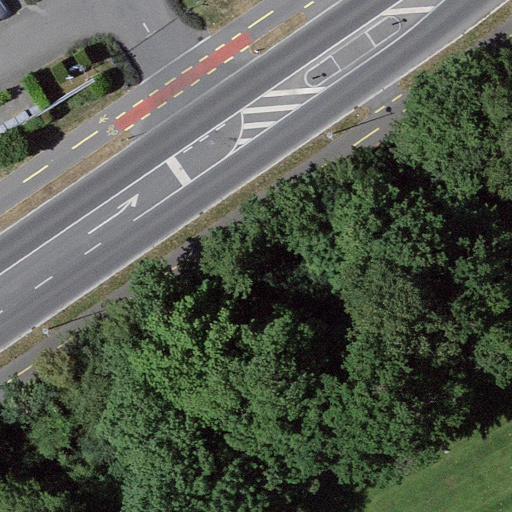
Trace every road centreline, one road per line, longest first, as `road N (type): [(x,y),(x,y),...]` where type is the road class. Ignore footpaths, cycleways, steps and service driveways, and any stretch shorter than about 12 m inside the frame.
road 1 (primary): [(211,183),(471,0)]
road 2 (primary): [(0,328),(211,183)]
road 3 (primary): [(207,115),(0,258)]
road 4 (primary): [(380,0),(207,115)]
road 5 (residential): [(207,115),(132,0)]
